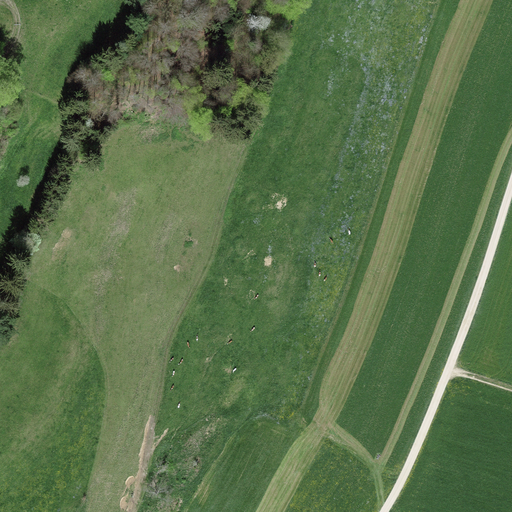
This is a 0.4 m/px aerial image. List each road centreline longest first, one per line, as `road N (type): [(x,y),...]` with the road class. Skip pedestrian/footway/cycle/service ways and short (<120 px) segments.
road 1 (track): [(131,511),(169,337),(211,252),(292,0)]
road 2 (track): [(511,188),(484,281),(385,511)]
